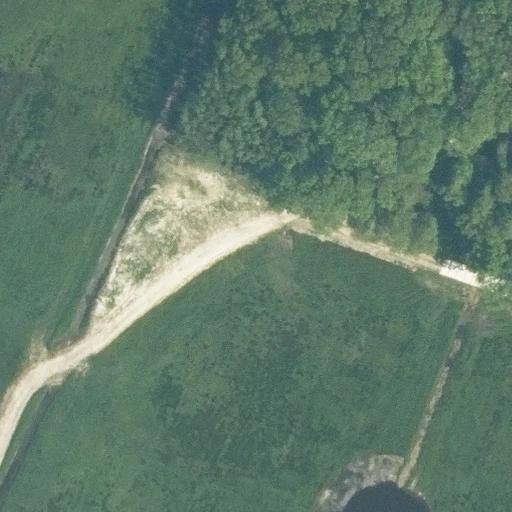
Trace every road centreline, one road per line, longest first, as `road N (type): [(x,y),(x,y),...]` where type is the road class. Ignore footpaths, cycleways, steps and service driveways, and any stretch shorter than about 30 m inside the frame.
road 1 (track): [(0,446),(33,381),(201,256),(321,200)]
road 2 (track): [(511,62),(488,108),(452,144),(321,200)]
road 3 (track): [(303,207),(511,290)]
